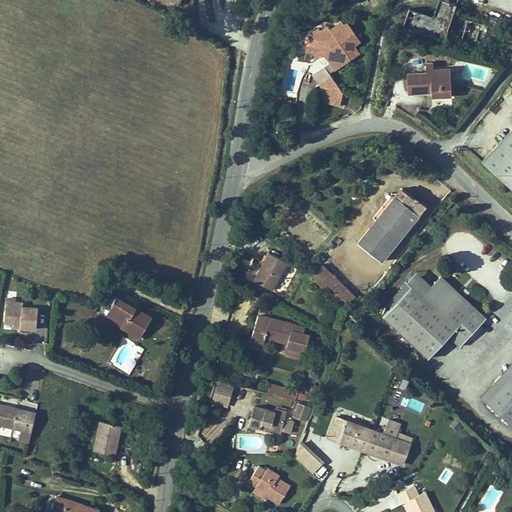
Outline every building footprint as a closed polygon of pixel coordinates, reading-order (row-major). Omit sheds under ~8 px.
[(149,0),(167,9),(172,0),(149,0)] [(170,11),(176,0),(172,0),(167,9),(170,11)] [(443,25),(447,14),(429,8),(423,26),(399,17),(392,35),(434,51),(436,47),(443,25)] [(465,55),(471,33),(443,25),(436,47),(465,55)] [(349,50),(337,31),(333,34),(330,30),(321,36),(319,34),(310,40),(307,36),(299,42),(297,57),(306,58),(309,65),(319,67),(322,70),(300,83),(315,109),(315,115),(331,118),(333,103),(318,79),(347,62),(343,54),(349,50)] [(472,57),(479,36),(471,33),(465,55),(472,57)] [(424,70),(414,71),(414,80),(415,83),(441,82),(441,75),(425,76),(424,70)] [(443,114),(441,82),(415,83),(414,80),(395,81),(396,101),(422,100),(423,116),(443,114)] [(511,125),(474,169),(511,202),(511,125)] [(399,207),(412,219),(420,209),(413,202),(411,204),(407,201),(409,199),(397,189),(391,196),(388,194),(368,217),(371,220),(386,202),(395,210),(399,207)] [(395,210),(386,202),(371,220),(353,241),(376,261),(412,219),(399,207),(395,210)] [(272,270),(252,261),(245,276),(239,288),(259,298),(272,270)] [(324,261),(312,273),(344,306),(356,294),(324,261)] [(407,276),(380,305),(385,310),(403,291),(414,300),(423,291),(407,276)] [(403,291),(385,310),(374,322),(420,364),(440,342),(451,352),(479,323),(433,281),(423,291),(414,300),(403,291)] [(112,300),(103,315),(111,319),(105,328),(130,344),(140,328),(143,325),(130,316),(117,308),(119,305),(112,300)] [(132,313),(119,305),(117,308),(130,316),(132,313)] [(7,314),(0,312),(0,332),(5,334),(11,335),(11,338),(25,340),(28,319),(15,317),(15,315),(7,314)] [(103,315),(97,324),(105,328),(111,319),(103,315)] [(247,318),(244,325),(242,333),(238,345),(252,349),(254,343),(276,350),(274,354),(293,360),(298,344),(279,338),(282,330),(258,321),(247,318)] [(252,349),(238,345),(237,350),(250,354),(252,349)] [(511,358),(472,403),(478,408),(511,370),(511,358)] [(511,370),(478,408),(508,435),(511,430),(511,370)] [(403,376),(398,386),(404,389),(409,378),(403,376)] [(216,378),(211,401),(230,405),(235,382),(216,378)] [(270,384),(268,393),(307,400),(309,391),(270,384)] [(398,392),(393,401),(420,413),(424,404),(398,392)] [(308,420),(311,403),(296,401),(294,418),(308,420)] [(393,411),(390,417),(398,421),(401,415),(393,411)] [(240,421),(236,432),(248,437),(250,432),(268,438),(274,420),(262,416),(261,419),(243,413),(240,421)] [(1,415),(0,414),(0,435),(15,439),(13,449),(25,451),(30,428),(17,425),(18,424),(12,423),(13,418),(1,415)] [(31,421),(13,418),(12,423),(18,424),(17,425),(30,428),(31,421)] [(327,420),(320,440),(334,445),(341,425),(327,420)] [(341,425),(334,445),(384,462),(392,442),(397,426),(379,420),(374,436),(341,425)] [(118,429),(96,424),(90,453),(112,457),(114,447),(118,429)] [(250,432),(248,437),(266,443),(268,438),(250,432)] [(314,473),(326,460),(304,439),(291,452),(314,473)] [(392,442),(384,462),(397,467),(404,446),(392,442)] [(251,478),(243,491),(251,496),(264,503),(262,506),(270,511),(273,511),(283,496),(270,488),(272,486),(261,479),(259,482),(251,478)] [(408,487),(390,495),(394,503),(399,501),(403,511),(426,511),(417,491),(412,494),(408,487)] [(247,504),(259,511),(262,506),(264,503),(251,496),(247,504)] [(89,511),(54,500),(49,511),(89,511)]
